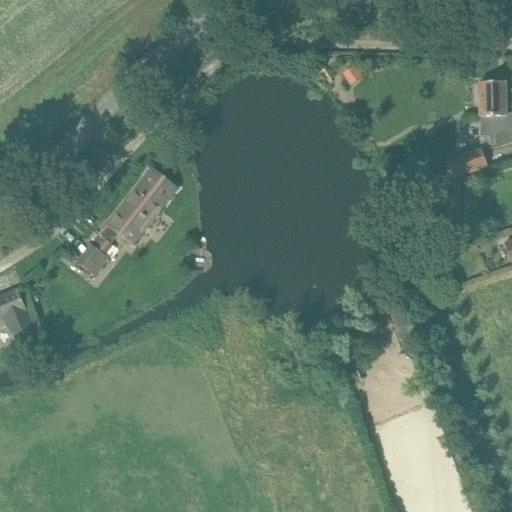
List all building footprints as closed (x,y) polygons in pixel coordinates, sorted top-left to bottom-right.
[(354,66),(343,75),(351,86),(362,77),(354,66)] [(490,135),(496,149),(511,144),(511,115),(507,116),(506,82),(480,83),(480,103),(480,136),(490,135)] [(444,162),(451,181),(488,168),(481,149),(444,162)] [(438,167),(416,176),(422,189),(443,180),(438,167)] [(511,167),(499,172),(505,186),(511,182),(511,167)] [(152,169),(108,226),(123,238),(133,246),(133,245),(179,190),(169,183),(152,169)] [(92,246),(78,262),(91,273),(95,276),(109,259),(105,255),(112,246),(99,235),(91,245),(92,246)] [(0,327),(5,326),(16,352),(23,349),(40,341),(36,333),(32,325),(18,290),(0,297),(0,327)] [(414,337),(404,310),(394,314),(404,341),(414,337)] [(59,339),(53,326),(46,329),(52,342),(59,339)]
